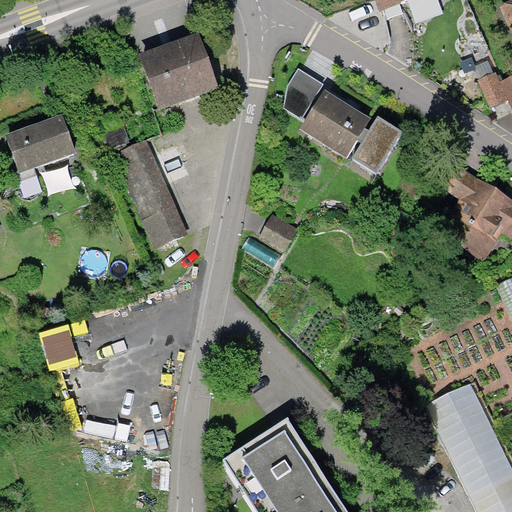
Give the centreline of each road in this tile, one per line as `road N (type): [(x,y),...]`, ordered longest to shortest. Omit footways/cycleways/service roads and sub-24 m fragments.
road 1 (residential): [(260,15),(258,70),(183,511)]
road 2 (residential): [(511,156),(365,64),(260,15)]
